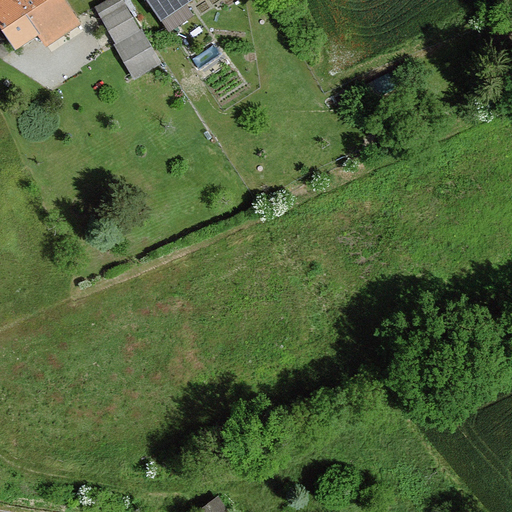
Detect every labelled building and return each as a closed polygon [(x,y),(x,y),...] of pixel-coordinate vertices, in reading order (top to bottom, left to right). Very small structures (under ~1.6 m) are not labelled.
[(7,0),(0,5),(0,23),(17,49),(40,34),(47,45),(79,24),(62,0),(7,0)] [(116,0),(99,10),(106,23),(129,10),(123,0),(116,0)] [(190,0),(151,0),(164,18),(190,0)] [(106,23),(119,46),(142,33),(129,10),(106,23)] [(163,67),(144,34),(119,49),(138,81),(163,67)] [(230,511),(219,495),(199,508),(201,511),(230,511)]
